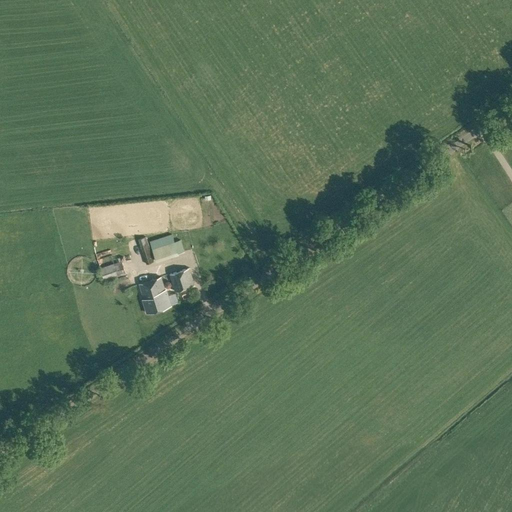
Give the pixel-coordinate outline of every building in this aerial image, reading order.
[(138,239),(146,264),(155,261),(146,236),(138,239)] [(150,241),(156,261),(179,254),(178,253),(185,251),(181,239),(169,243),(167,236),(150,241)] [(100,268),(104,280),(126,273),(122,261),(100,268)] [(169,274),(175,291),(194,285),(189,267),(169,274)] [(143,301),(147,313),(171,305),(167,291),(165,292),(161,277),(139,284),(144,299),(143,299),(143,301)]
